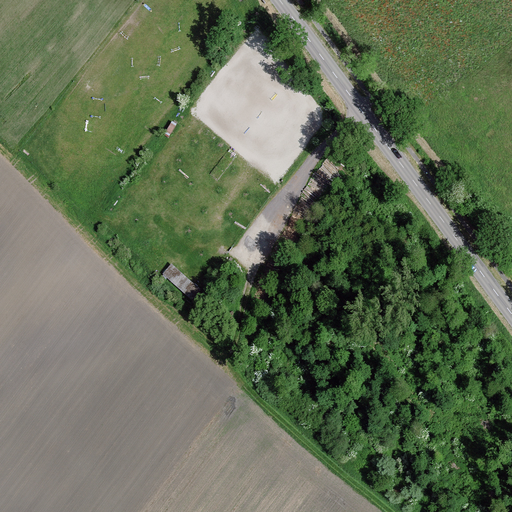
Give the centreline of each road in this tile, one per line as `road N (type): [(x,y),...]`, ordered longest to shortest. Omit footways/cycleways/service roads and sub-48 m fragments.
road 1 (secondary): [(279,0),(511,314)]
road 2 (track): [(361,110),(326,144),(252,267),(233,343)]
